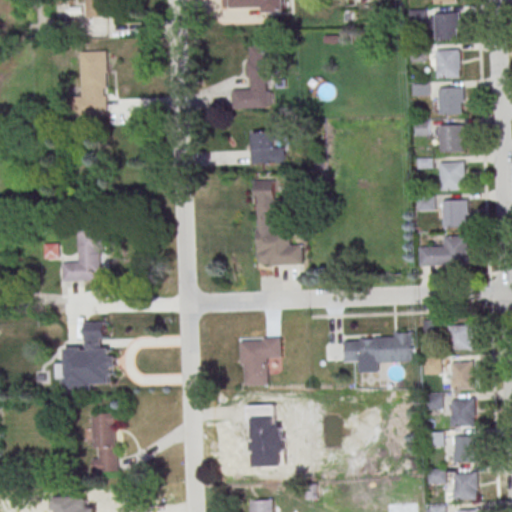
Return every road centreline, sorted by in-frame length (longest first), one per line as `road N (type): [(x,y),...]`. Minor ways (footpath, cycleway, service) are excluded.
road 1 (residential): [(193,511),(174,0)]
road 2 (residential): [(511,291),(53,308)]
road 3 (residential): [(511,384),(497,0)]
